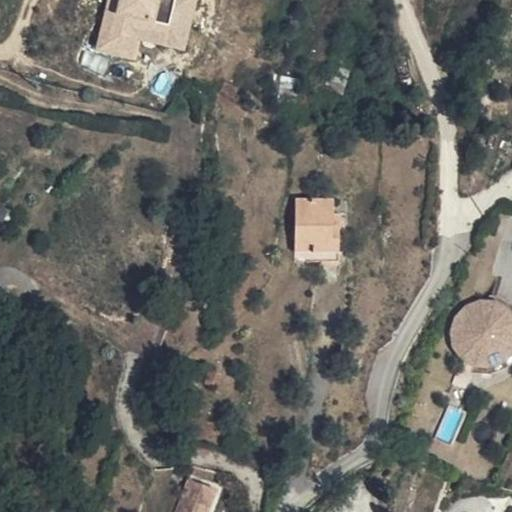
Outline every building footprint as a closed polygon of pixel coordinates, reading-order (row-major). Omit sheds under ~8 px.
[(109,9),(99,50),(140,60),(145,39),(187,49),(198,0),(122,0),(120,12),(109,9)] [(317,250),(337,250),(337,226),(338,201),(300,200),(299,245),(317,246),(317,250)] [(346,226),(337,226),(337,250),(346,250),(346,226)] [(511,308),(509,306),(503,313),(511,319),(511,308)] [(474,314),(468,320),(463,329),(461,339),(462,347),(466,356),(476,365),(485,368),(501,366),(510,361),(511,358),(511,319),(503,313),(496,310),(484,310),(474,314)] [(476,365),(469,383),(479,387),(485,368),(476,365)] [(180,511),(201,511),(211,484),(193,478),(180,511)] [(210,511),(220,487),(211,484),(201,511),(210,511)]
